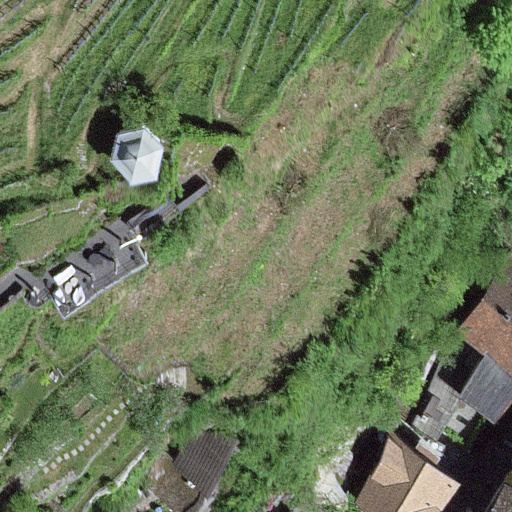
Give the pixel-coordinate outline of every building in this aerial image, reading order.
[(117,122),(113,148),(132,166),(157,157),(163,132),(141,115),(117,122)] [(511,377),(511,244),(502,240),(405,419),(435,435),(465,384),(497,402),(511,377)] [(511,420),(499,449),(511,453),(511,420)] [(200,422),(175,465),(209,481),(242,424),(200,422)] [(396,431),(348,499),(367,511),(425,511),(454,471),(396,431)] [(511,511),(511,453),(499,449),(465,511),(511,511)]
